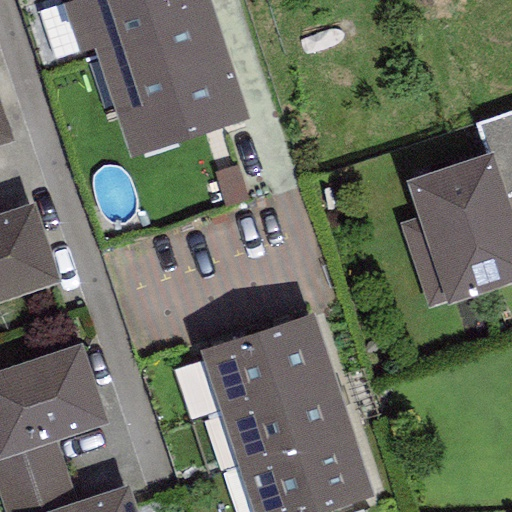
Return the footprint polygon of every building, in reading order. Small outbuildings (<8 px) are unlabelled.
[(95,59),(129,168),(249,130),(207,0),(72,0),(75,8),(63,12),(80,64),(95,59)] [(0,110),(0,152),(13,148),(0,110)] [(511,116),(477,129),(488,161),(494,159),(506,199),(511,195),(511,116)] [(447,311),(511,289),(511,217),(506,199),(494,159),(488,161),(406,189),(417,222),(400,228),(428,312),(445,306),(447,311)] [(0,219),(0,308),(60,289),(33,210),(0,219)] [(219,417),(334,381),(315,323),(200,359),(219,417)] [(81,352),(0,379),(0,466),(57,447),(107,431),(81,352)] [(334,381),(219,417),(238,472),(351,435),(334,381)] [(351,435),(238,472),(250,511),(349,511),(374,504),(351,435)] [(65,511),(78,508),(57,447),(0,466),(0,501),(3,511),(65,511)] [(78,508),(65,511),(134,511),(128,492),(78,508)]
